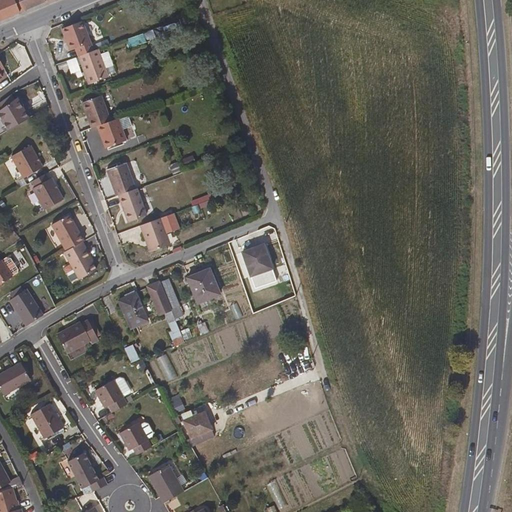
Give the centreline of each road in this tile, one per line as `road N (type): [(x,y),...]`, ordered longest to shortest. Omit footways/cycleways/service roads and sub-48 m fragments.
road 1 (primary): [(479,0),(488,249),(464,511)]
road 2 (primary): [(482,511),(504,296),(497,0)]
road 3 (residential): [(124,278),(27,21)]
road 4 (residential): [(32,331),(87,430),(145,504)]
road 5 (residential): [(210,22),(278,216)]
road 6 (unclassified): [(482,511),(511,336)]
road 7 (residential): [(278,216),(124,278)]
road 8 (residential): [(278,216),(322,369)]
